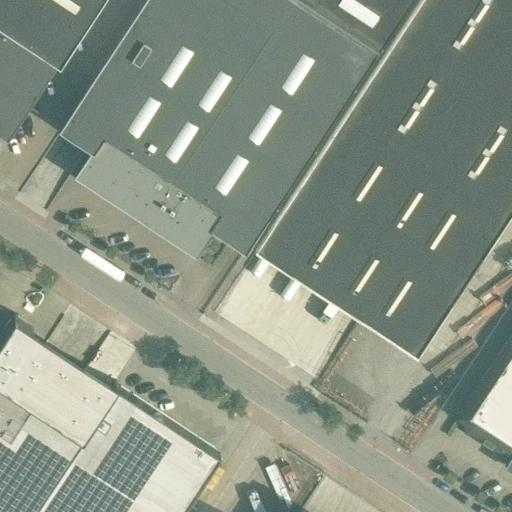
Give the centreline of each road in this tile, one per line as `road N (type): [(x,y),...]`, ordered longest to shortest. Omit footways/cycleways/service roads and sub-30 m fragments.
road 1 (unclassified): [(444,511),(0,218)]
road 2 (unknown): [(367,460),(511,242)]
